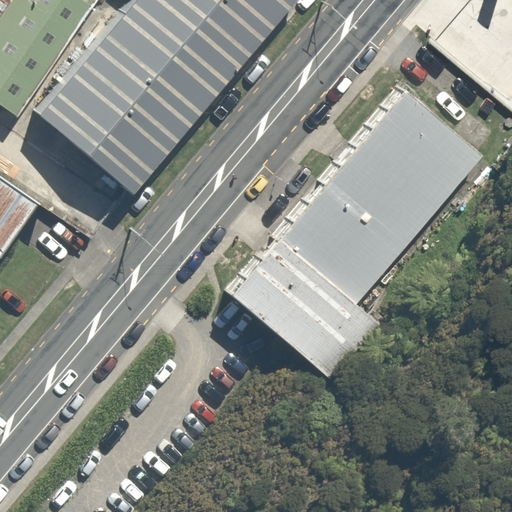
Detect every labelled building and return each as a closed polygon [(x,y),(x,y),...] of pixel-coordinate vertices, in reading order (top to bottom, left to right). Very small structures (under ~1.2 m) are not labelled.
[(0,0),(0,98),(71,0),(0,0)] [(97,0),(6,107),(97,184),(254,0),(97,0)] [(511,3),(468,60),(511,94),(511,3)] [(367,86),(197,291),(281,359),(450,155),(367,86)] [(0,258),(38,203),(0,177),(0,258)]
